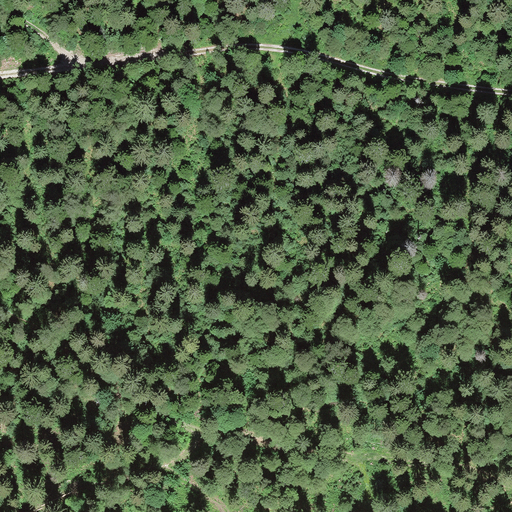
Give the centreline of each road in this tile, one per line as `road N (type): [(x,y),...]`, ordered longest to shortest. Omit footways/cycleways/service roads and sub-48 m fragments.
road 1 (track): [(511,92),(253,46),(0,75)]
road 2 (track): [(0,308),(59,340),(127,397),(189,426),(189,454)]
